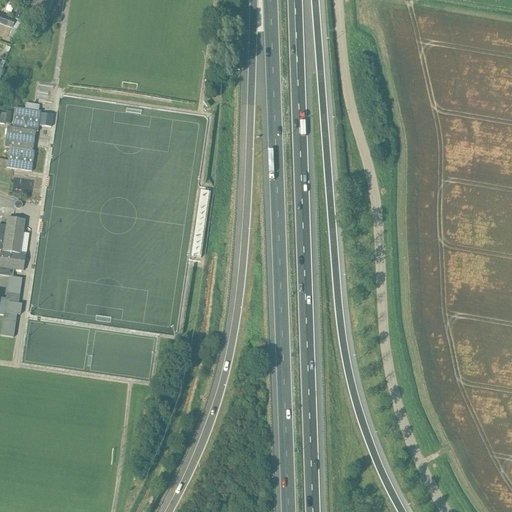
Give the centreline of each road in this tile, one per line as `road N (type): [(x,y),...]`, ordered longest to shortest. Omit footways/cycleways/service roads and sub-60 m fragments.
road 1 (unclassified): [(446,511),(411,449),(388,363),(379,213),(345,92),(336,0)]
road 2 (motorway): [(255,0),(230,346),(204,435),(163,511)]
road 3 (motorway): [(401,511),(354,405),(337,315),(314,0)]
road 4 (motorway): [(314,511),(294,0)]
road 5 (motorway): [(270,0),(288,511)]
